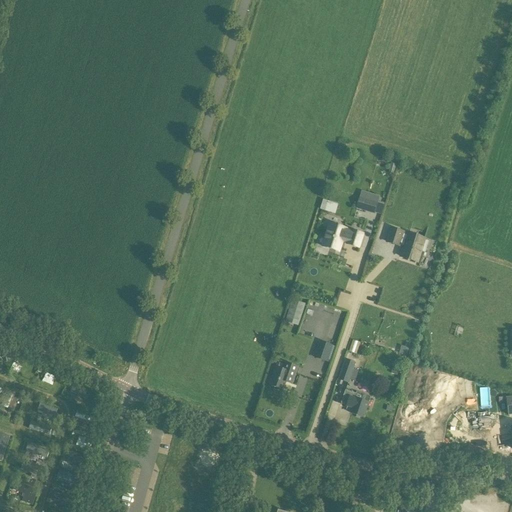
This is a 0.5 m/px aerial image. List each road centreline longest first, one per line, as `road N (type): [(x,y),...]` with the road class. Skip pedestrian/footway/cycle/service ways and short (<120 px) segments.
road 1 (unclassified): [(128,391),(244,0)]
road 2 (unclassified): [(128,391),(412,479),(511,478)]
road 3 (track): [(0,377),(68,409),(35,511)]
road 4 (unclassified): [(128,391),(0,326)]
road 5 (unclassified): [(90,511),(128,391)]
